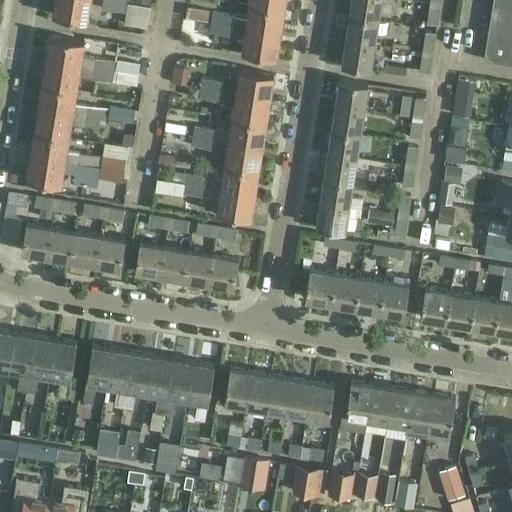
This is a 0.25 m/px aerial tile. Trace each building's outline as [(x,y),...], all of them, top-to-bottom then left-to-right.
[(87,19),(89,0),(54,0),(52,13),(87,19)] [(125,10),(127,0),(125,0),(103,0),(102,7),(125,10)] [(280,30),(284,5),(252,0),(249,0),(246,25),(280,30)] [(377,18),(380,0),(350,0),(348,14),(377,18)] [(511,0),(492,0),(491,8),(511,11),(511,0)] [(436,24),(439,3),(429,2),(426,22),(436,24)] [(128,3),(124,23),(148,26),(151,7),(128,3)] [(187,5),(185,16),(207,20),(209,9),(187,5)] [(511,62),(511,11),(491,8),(483,58),(511,62)] [(211,10),(209,19),(233,23),(235,13),(211,10)] [(374,43),(377,18),(348,14),(345,38),(374,43)] [(232,33),(233,23),(209,19),(208,29),(232,33)] [(276,56),(280,30),(246,25),(242,51),(276,56)] [(425,30),(422,50),(432,52),(435,32),(425,30)] [(115,58),(81,53),(83,40),(49,34),(45,58),(113,69),(115,58)] [(385,44),(374,43),(345,38),(341,63),(370,67),(372,52),(384,54),(385,44)] [(429,72),(432,52),(422,50),(419,70),(429,72)] [(76,88),(78,74),(111,80),(113,69),(45,58),(41,82),(76,88)] [(140,62),(118,58),(116,69),(138,72),(140,62)] [(187,68),(175,65),(172,80),(184,83),(187,68)] [(239,68),(235,92),(269,98),(273,73),(239,68)] [(117,70),(116,80),(137,84),(138,73),(117,70)] [(202,77),(200,87),(224,91),(225,81),(202,77)] [(338,79),(334,103),(363,108),(367,83),(338,79)] [(109,106),(74,101),(76,88),(41,82),(37,106),(72,112),(107,117),(109,106)] [(189,86),(188,92),(191,95),(197,96),(198,87),(189,86)] [(222,101),(224,91),(200,87),(198,97),(222,101)] [(265,121),(269,98),(235,92),(231,116),(265,121)] [(415,96),(412,116),(422,117),(425,97),(415,96)] [(455,97),(453,112),(467,114),(470,99),(455,97)] [(176,121),(177,99),(165,98),(164,120),(176,121)] [(360,132),(363,108),(334,103),(331,128),(360,132)] [(134,108),(111,104),(108,116),(132,120),(134,108)] [(68,135),(70,122),(106,128),(107,117),(72,112),(37,106),(33,130),(68,135)] [(451,115),(450,124),(467,127),(469,118),(451,115)] [(146,136),(155,139),(160,118),(151,116),(146,136)] [(261,145),(265,121),(231,116),(229,129),(194,123),(193,134),(216,138),(227,139),(261,145)] [(419,137),(422,117),(412,116),(409,136),(419,137)] [(166,122),(165,129),(185,133),(186,125),(166,122)] [(356,156),(360,132),(331,128),(327,152),(356,156)] [(66,149),(68,135),(33,130),(30,153),(98,164),(100,155),(66,149)] [(124,133),(122,145),(128,146),(131,147),(133,135),(124,133)] [(215,148),(216,138),(193,134),(191,144),(215,148)] [(258,169),(261,145),(227,139),(223,163),(258,169)] [(106,142),(104,153),(126,157),(128,146),(122,145),(106,142)] [(447,143),(444,158),(463,161),(466,146),(447,143)] [(408,144),(405,164),(414,166),(417,145),(408,144)] [(352,180),(356,156),(327,152),(323,176),(352,180)] [(96,176),(98,164),(30,153),(26,179),(60,184),(62,170),(96,176)] [(124,169),(126,157),(104,153),(102,165),(124,169)] [(160,154),(159,167),(169,168),(170,156),(160,154)] [(254,192),(258,169),(223,163),(221,176),(187,170),(185,181),(254,192)] [(411,186),(414,166),(405,164),(401,184),(411,186)] [(122,180),(124,169),(102,165),(100,176),(122,180)] [(445,165),(443,179),(456,181),(458,167),(445,165)] [(153,181),(182,183),(183,170),(154,168),(153,181)] [(348,205),(352,180),(323,176),(319,200),(348,205)] [(511,180),(500,178),(497,200),(510,202),(509,212),(511,212),(511,180)] [(250,217),(254,192),(185,181),(184,191),(218,197),(216,211),(250,217)] [(6,203),(18,205),(26,206),(28,193),(8,190),(6,203)] [(399,199),(397,212),(407,214),(410,194),(400,192),(399,199)] [(49,207),(51,197),(35,194),(33,205),(49,207)] [(73,211),(75,201),(59,198),(57,209),(73,211)] [(391,198),(389,212),(397,213),(397,212),(399,199),(391,198)] [(344,229),(348,205),(319,200),(315,225),(344,229)] [(96,215),(98,205),(82,202),(81,213),(96,215)] [(440,205),(438,219),(449,221),(451,207),(440,205)] [(121,220),(123,209),(107,206),(106,217),(121,220)] [(370,209),(368,221),(395,225),(397,213),(389,212),(370,209)] [(404,234),(407,214),(397,212),(397,213),(395,225),(394,233),(404,234)] [(487,232),(484,254),(511,258),(511,212),(509,212),(507,223),(489,220),(487,232)] [(162,226),(163,216),(148,213),(146,224),(162,226)] [(4,215),(0,236),(19,239),(22,218),(4,215)] [(186,231),(188,220),(172,217),(171,228),(186,231)] [(47,253),(51,225),(26,220),(22,249),(47,253)] [(210,235),(212,224),(196,221),(194,232),(210,235)] [(70,257),(75,229),(51,225),(47,253),(70,257)] [(221,225),(219,236),(235,239),(237,228),(221,225)] [(94,262),(99,233),(75,229),(70,257),(94,262)] [(124,237),(99,233),(94,262),(119,266),(124,237)] [(339,246),(340,237),(324,235),(323,243),(339,246)] [(356,240),(340,237),(339,246),(354,248),(356,240)] [(160,273),(165,244),(140,240),(135,268),(160,273)] [(387,254),(389,245),(373,242),(372,251),(387,254)] [(184,277),(189,248),(165,244),(160,273),(184,277)] [(405,248),(389,245),(387,254),(403,256),(405,248)] [(207,281),(212,252),(189,248),(184,277),(207,281)] [(237,256),(212,252),(207,281),(232,285),(237,256)] [(454,265),(455,256),(440,253),(438,262),(454,265)] [(471,258),(455,256),(454,265),(469,267),(471,258)] [(502,272),(504,264),(488,261),(487,270),(502,272)] [(511,264),(504,264),(502,272),(511,273),(511,264)] [(330,301),(335,271),(309,267),(305,297),(330,301)] [(354,305),(359,275),(335,271),(330,301),(354,305)] [(378,309),(383,279),(359,275),(354,305),(378,309)] [(408,283),(383,279),(378,309),(404,314),(408,283)] [(445,320),(449,290),(425,286),(419,316),(445,320)] [(469,324),(474,294),(449,290),(445,320),(469,324)] [(493,328),(498,298),(474,294),(469,324),(493,328)] [(511,300),(498,298),(493,328),(511,331),(511,300)] [(0,365),(10,367),(16,329),(0,326),(0,365)] [(26,389),(36,333),(16,329),(10,367),(20,369),(17,387),(26,389)] [(49,374),(55,336),(36,333),(26,389),(35,390),(39,372),(49,374)] [(76,340),(55,336),(49,374),(60,375),(57,394),(67,396),(76,340)] [(106,383),(113,346),(92,342),(84,389),(83,398),(92,400),(96,381),(106,383)] [(123,405),(133,349),(113,346),(106,383),(117,385),(114,404),(123,405)] [(146,390),(153,352),(133,349),(123,405),(133,407),(136,388),(146,390)] [(164,412),(173,356),(153,352),(146,390),(157,392),(154,410),(164,412)] [(187,397),(193,359),(173,356),(164,412),(173,413),(176,395),(187,397)] [(214,363),(193,359),(187,397),(197,398),(194,417),(204,419),(214,363)] [(245,405),(251,369),(230,365),(224,401),(245,405)] [(266,408),(271,372),(251,369),(245,405),(266,408)] [(286,411),(292,376),(271,372),(266,408),(286,411)] [(306,415),(312,379),(292,376),(286,411),(306,415)] [(364,431),(372,382),(350,378),(345,413),(341,412),(339,427),(364,431)] [(334,383),(312,379),(306,415),(328,418),(334,383)] [(372,382),(366,417),(367,417),(386,420),(387,420),(393,385),(372,382)] [(407,424),(413,388),(393,385),(387,420),(407,424)] [(426,436),(434,392),(413,388),(407,424),(405,432),(426,436)] [(434,392),(426,436),(448,439),(455,395),(434,392)] [(12,417),(10,431),(17,432),(20,418),(12,417)] [(75,427),(74,435),(82,436),(83,429),(75,427)] [(100,427),(96,452),(114,455),(118,430),(100,427)] [(511,431),(503,434),(510,459),(511,458),(511,431)] [(228,432),(226,442),(238,445),(240,434),(228,432)] [(248,436),(246,446),(259,448),(260,438),(248,436)] [(160,437),(155,466),(173,468),(178,440),(160,437)] [(1,438),(0,445),(0,451),(15,454),(16,453),(16,450),(18,440),(1,438)] [(16,453),(34,456),(36,442),(18,439),(18,440),(16,450),(16,453)] [(269,439),(267,449),(279,451),(281,441),(269,439)] [(289,442),(287,453),(300,455),(301,445),(289,442)] [(135,458),(137,446),(121,443),(119,455),(135,458)] [(57,446),(55,457),(66,459),(68,448),(57,446)] [(310,446),(309,456),(321,458),(323,448),(310,446)] [(145,449),(143,459),(154,461),(156,450),(145,449)] [(224,478),(239,481),(243,455),(228,453),(224,478)] [(472,453),(464,455),(468,471),(476,468),(472,453)] [(187,454),(185,465),(196,467),(198,456),(187,454)] [(266,473),(268,459),(244,455),(239,483),(252,485),(254,471),(266,473)] [(296,463),(292,489),(322,494),(326,468),(296,463)] [(464,492),(455,463),(439,468),(448,498),(464,492)] [(128,468),(127,479),(134,481),(136,469),(128,468)] [(353,472),(331,468),(328,491),(349,495),(353,472)] [(480,483),(476,468),(468,471),(472,485),(480,483)] [(136,469),(134,481),(142,482),(144,470),(136,469)] [(376,475),(358,471),(354,491),(373,495),(376,475)] [(378,500),(389,502),(394,474),(382,472),(378,500)] [(185,474),(183,486),(191,487),(191,485),(193,475),(185,474)] [(46,511),(49,498),(37,496),(40,479),(16,475),(11,507),(22,509),(21,511),(46,511)] [(411,506),(416,482),(399,479),(395,503),(411,506)] [(61,500),(49,498),(46,511),(83,511),(88,487),(64,483),(61,500)] [(473,511),(468,496),(461,498),(464,511),(473,511)] [(487,511),(485,501),(477,503),(479,511),(487,511)]
